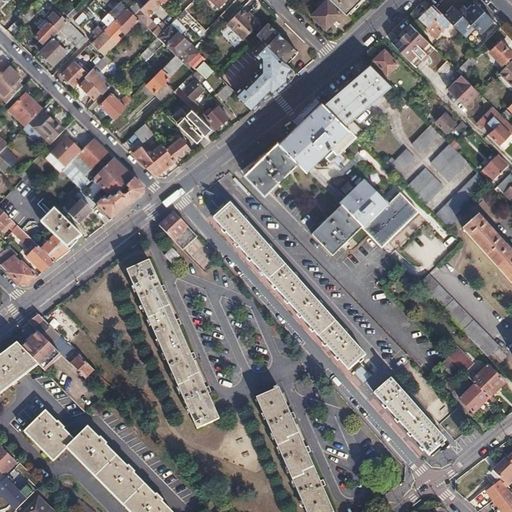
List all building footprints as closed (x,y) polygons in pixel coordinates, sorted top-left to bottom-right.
[(149,0),(143,6),(134,15),(139,20),(146,27),(151,23),(146,19),(162,2),(163,3),(166,0),(149,0)] [(328,0),(327,0),(312,15),(327,28),(342,13),(328,0)] [(331,0),(347,14),(360,0),(331,0)] [(138,1),(128,10),(134,15),(143,6),(138,1)] [(494,19),(476,1),(468,10),(463,5),(459,9),(454,5),(445,14),(450,20),(467,36),(476,27),(481,32),(494,19)] [(92,43),(105,56),(106,55),(117,44),(127,32),(135,24),(139,20),(134,15),(128,10),(120,2),(109,13),(103,20),(108,26),(104,31),(98,25),(92,31),(98,37),(94,41),(92,43)] [(445,14),(434,4),(419,19),(435,35),(450,20),(445,14)] [(70,5),(63,12),(70,20),(78,12),(70,5)] [(244,6),(229,21),(246,36),(261,21),(255,15),(249,11),(244,6)] [(30,8),(23,15),(29,21),(36,14),(30,8)] [(40,50),(53,37),(67,23),(54,10),(46,19),(49,22),(41,31),(35,37),(41,42),(37,46),(40,50)] [(185,10),(178,17),(190,28),(197,21),(185,10)] [(23,15),(19,18),(25,25),(29,21),(23,15)] [(37,28),(41,31),(49,22),(46,19),(37,28)] [(139,20),(135,24),(143,32),(147,28),(146,27),(139,20)] [(268,22),(257,34),(263,40),(278,55),(285,62),(296,51),(284,38),(281,41),(277,36),(279,33),(268,22)] [(162,23),(152,33),(157,38),(167,28),(162,23)] [(157,38),(164,44),(176,56),(183,62),(186,66),(198,53),(187,41),(171,25),(167,28),(157,38)] [(402,37),(404,38),(416,50),(415,52),(419,56),(420,55),(425,59),(427,61),(431,57),(429,55),(425,50),(432,44),(413,26),(402,37)] [(40,50),(39,51),(54,65),(67,51),(53,37),(40,50)] [(76,46),(79,49),(86,42),(86,38),(85,37),(76,46)] [(157,38),(140,55),(147,61),(164,44),(157,38)] [(404,38),(396,45),(410,59),(417,66),(425,59),(420,55),(419,56),(415,52),(416,50),(404,38)] [(511,50),(502,41),(492,50),(503,61),(511,51),(511,50)] [(250,96),(259,105),(270,95),(297,73),(292,69),(285,62),(278,55),(264,42),(256,51),(264,59),(276,71),(250,96)] [(436,48),(432,44),(425,50),(429,55),(436,48)] [(372,62),(371,63),(384,76),(398,63),(385,50),(372,62)] [(105,56),(101,60),(96,66),(101,71),(111,60),(106,55),(105,56)] [(176,56),(147,85),(155,93),(154,94),(164,103),(175,92),(165,82),(170,77),(169,76),(183,62),(176,56)] [(472,56),(462,65),(466,70),(476,60),(472,56)] [(276,71),(264,59),(264,73),(246,91),(244,89),(238,95),(253,110),(259,105),(250,96),(276,71)] [(511,59),(502,70),(511,80),(511,59)] [(63,75),(75,87),(85,77),(87,74),(75,62),(63,75)] [(194,70),(205,79),(211,72),(200,62),(194,70)] [(342,87),(324,102),(357,136),(363,129),(353,119),(384,92),(392,84),(384,76),(371,63),(362,70),(342,87)] [(8,97),(11,100),(22,88),(19,85),(22,81),(8,67),(0,74),(0,93),(6,99),(8,97)] [(92,69),(87,74),(85,77),(86,79),(80,85),(95,99),(101,93),(102,95),(110,86),(92,69)] [(212,73),(205,79),(211,86),(218,80),(212,73)] [(190,75),(175,92),(179,97),(186,103),(197,115),(199,117),(204,112),(205,111),(194,100),(204,89),(190,75)] [(480,92),(467,79),(453,93),(468,108),(482,95),(480,92)] [(234,91),(227,84),(217,94),(224,101),(234,91)] [(164,103),(160,106),(166,112),(179,97),(175,92),(164,103)] [(107,111),(113,118),(124,107),(111,94),(101,105),(102,106),(101,109),(103,112),(107,111)] [(10,111),(26,128),(29,124),(42,111),(26,95),(10,111)] [(408,101),(407,99),(403,96),(400,100),(404,105),(408,101)] [(294,125),(278,141),(298,162),(304,168),(323,150),(325,152),(329,149),(330,150),(325,156),(330,161),(331,160),(340,168),(342,165),(340,163),(346,158),(340,152),(357,136),(324,102),(321,99),(312,108),(294,125)] [(202,120),(211,128),(213,130),(228,118),(218,106),(207,116),(202,120)] [(493,106),(477,122),(482,127),(488,121),(494,128),(489,133),(500,143),(511,133),(511,131),(511,124),(501,113),(493,106)] [(54,122),(43,110),(42,111),(29,124),(26,128),(24,129),(41,147),(47,141),(58,130),(52,124),(54,122)] [(433,126),(441,134),(443,136),(457,123),(446,112),(433,126)] [(187,120),(181,127),(198,143),(204,137),(203,136),(211,128),(202,120),(199,117),(197,115),(190,122),(187,120)] [(58,130),(47,141),(51,145),(59,137),(62,134),(65,131),(55,121),(54,122),(52,124),(58,130)] [(145,122),(134,133),(143,144),(155,134),(145,122)] [(455,137),(467,127),(462,122),(450,132),(455,137)] [(433,126),(431,124),(413,143),(423,153),(441,134),(433,126)] [(511,133),(500,143),(505,149),(511,141),(511,133)] [(74,160),(81,153),(67,138),(51,154),(66,169),(69,166),(74,160)] [(165,148),(175,161),(189,151),(179,138),(173,143),(172,142),(165,148)] [(66,169),(62,172),(81,190),(82,191),(90,183),(85,177),(96,165),(107,153),(94,140),(81,153),(74,160),(69,166),(66,169)] [(298,162),(278,141),(245,174),(264,194),(282,176),(298,162)] [(142,147),(134,153),(157,175),(175,161),(165,148),(163,144),(152,154),(149,151),(147,152),(142,147)] [(468,161),(451,144),(441,153),(432,162),(450,180),(468,161)] [(393,157),(385,164),(399,177),(417,158),(407,148),(395,160),(393,157)] [(3,150),(0,153),(0,157),(1,158),(5,162),(9,166),(14,161),(3,150)] [(511,171),(511,168),(498,155),(482,171),(492,182),(506,168),(511,172),(511,171)] [(142,195),(143,188),(139,184),(113,159),(90,183),(82,191),(97,206),(104,213),(111,220),(117,215),(131,204),(142,195)] [(5,162),(0,167),(0,168),(6,174),(11,168),(10,167),(9,166),(5,162)] [(426,168),(408,187),(425,204),(444,185),(426,168)] [(478,172),(436,215),(450,229),(460,218),(456,214),(489,182),(478,172)] [(511,174),(511,173),(499,185),(511,198),(511,174)] [(30,180),(27,183),(31,188),(35,184),(30,180)] [(360,189),(348,201),(389,242),(418,212),(418,211),(400,193),(389,204),(367,182),(363,187),(360,189)] [(43,192),(35,184),(31,188),(39,195),(43,192)] [(82,191),(81,190),(76,195),(82,201),(77,206),(72,201),(64,209),(79,224),(97,206),(82,191)] [(342,207),(362,227),(383,248),(389,242),(348,201),(342,207)] [(230,203),(214,218),(236,243),(267,278),(288,302),(307,322),(342,361),(349,369),(366,354),(349,335),(328,312),(304,285),(291,270),(274,251),(252,227),(230,203)] [(342,207),(341,206),(313,235),(333,255),(362,227),(342,207)] [(0,209),(0,229),(1,230),(3,228),(6,232),(14,223),(0,209)] [(82,237),(55,210),(48,216),(41,223),(54,235),(45,244),(44,243),(41,245),(43,247),(41,249),(55,263),(70,251),(67,248),(74,242),(82,237)] [(176,213),(160,225),(172,237),(184,250),(198,237),(189,227),(176,213)] [(479,215),(464,228),(487,254),(511,281),(511,251),(501,239),(479,215)] [(16,225),(11,231),(28,247),(33,241),(16,225)] [(0,255),(0,265),(1,267),(20,285),(27,285),(37,278),(13,255),(15,253),(9,247),(3,252),(0,255)] [(41,249),(39,247),(28,258),(43,273),(55,263),(41,249)] [(172,249),(165,255),(172,263),(179,256),(172,249)] [(149,261),(128,271),(140,299),(149,319),(158,339),(174,376),(190,414),(196,428),(218,419),(208,394),(210,392),(208,386),(205,387),(200,376),(193,359),(196,358),(193,351),(190,353),(185,341),(178,325),(181,324),(178,318),(175,319),(167,301),(163,292),(166,290),(163,284),(160,286),(153,268),(149,261)] [(429,274),(418,284),(424,290),(461,328),(489,356),(499,346),(487,333),(435,280),(429,274)] [(39,315),(29,322),(40,333),(51,344),(60,335),(42,317),(39,315)] [(40,333),(24,349),(38,364),(45,371),(61,355),(51,344),(40,333)] [(24,349),(17,342),(6,351),(25,374),(38,364),(24,349)] [(448,356),(463,371),(471,364),(462,355),(464,353),(454,342),(443,351),(448,356)] [(6,351),(0,356),(18,379),(25,374),(6,351)] [(94,369),(80,355),(70,364),(85,378),(94,369)] [(0,393),(8,388),(18,379),(0,356),(0,393)] [(448,356),(442,363),(456,378),(463,371),(448,356)] [(475,371),(469,377),(476,384),(489,398),(505,382),(489,365),(479,375),(475,371)] [(356,372),(364,381),(370,376),(362,367),(356,372)] [(411,433),(429,454),(431,453),(446,439),(414,404),(391,378),(375,393),(411,433)] [(474,412),(489,398),(476,384),(470,390),(461,398),(474,412)] [(279,387),(257,397),(271,429),(283,456),(293,480),(302,499),(307,511),(332,511),(333,511),(323,486),(325,485),(323,479),(320,480),(317,473),(308,452),(310,451),(308,445),(305,446),(299,433),(292,418),(295,417),(293,411),(290,412),(279,387)] [(31,424),(26,429),(40,443),(56,459),(66,448),(78,460),(96,478),(123,505),(130,511),(172,511),(161,500),(162,499),(156,493),(155,494),(145,484),(134,472),(134,471),(129,465),(128,466),(113,451),(106,444),(107,443),(101,436),(99,437),(88,426),(75,438),(74,438),(63,428),(64,427),(58,420),(57,421),(46,410),(31,424)] [(0,447),(0,469),(4,473),(15,462),(0,447)] [(500,478),(500,480),(501,480),(506,488),(511,482),(511,452),(505,460),(504,459),(492,471),(500,478)] [(7,476),(0,483),(0,491),(10,502),(16,497),(23,503),(36,490),(29,483),(21,491),(7,476)] [(488,492),(502,511),(511,511),(511,496),(501,480),(494,486),(494,487),(488,492)] [(25,511),(49,511),(52,509),(40,498),(25,511)]
